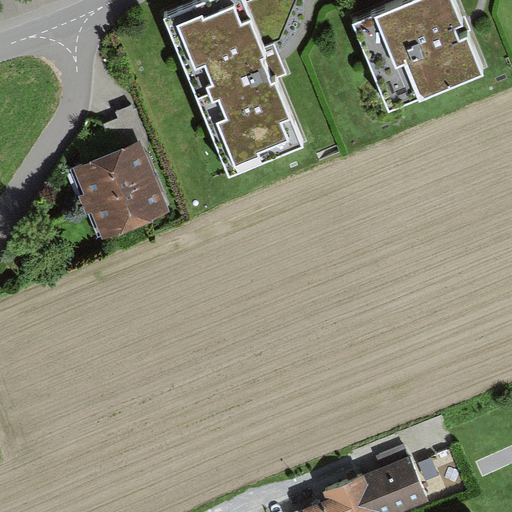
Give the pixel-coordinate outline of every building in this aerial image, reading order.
[(305,139),(247,0),(169,0),(163,3),(231,169),(305,139)] [(384,0),(343,16),(383,115),(484,75),(453,0),(384,0)] [(83,192),(147,167),(129,131),(68,159),(83,192)] [(147,167),(83,192),(100,230),(161,203),(147,167)] [(400,511),(429,500),(405,443),(376,456),(380,466),(322,491),(325,498),(293,511),(400,511)] [(432,457),(419,463),(426,480),(439,474),(432,457)]
